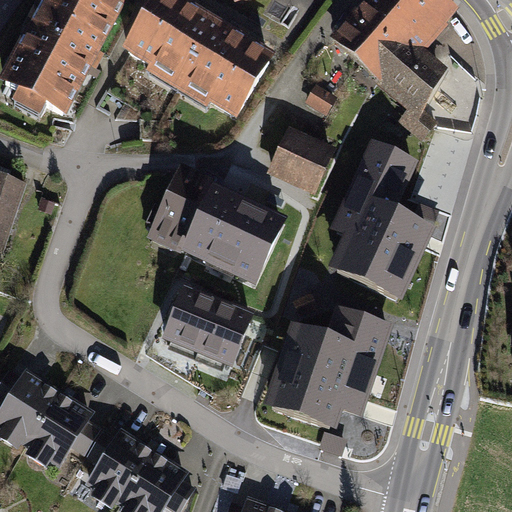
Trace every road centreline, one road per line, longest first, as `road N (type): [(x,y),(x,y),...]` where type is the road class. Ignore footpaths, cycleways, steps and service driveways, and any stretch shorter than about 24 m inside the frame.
road 1 (secondary): [(511,133),(477,235),(409,499)]
road 2 (residential): [(228,436),(59,328),(47,297),(88,171)]
road 3 (residential): [(88,171),(235,158),(350,0)]
road 4 (residential): [(409,499),(354,487),(228,436)]
